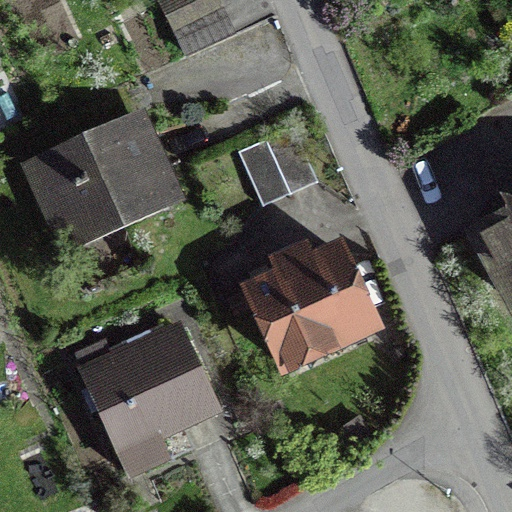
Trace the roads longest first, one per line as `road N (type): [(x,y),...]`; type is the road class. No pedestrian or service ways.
road 1 (residential): [(298,0),(473,423)]
road 2 (residential): [(305,511),(435,435),(473,423)]
